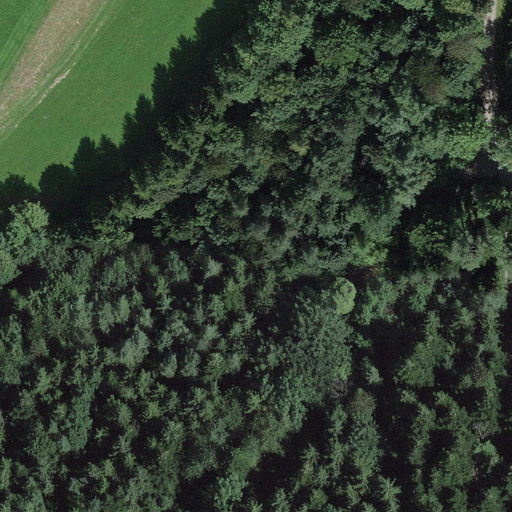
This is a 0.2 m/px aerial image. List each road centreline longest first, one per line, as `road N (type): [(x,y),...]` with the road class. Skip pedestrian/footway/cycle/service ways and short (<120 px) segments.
road 1 (track): [(506,511),(509,232),(489,99),(492,0)]
road 2 (track): [(499,147),(445,197),(391,275),(302,457),(250,511)]
